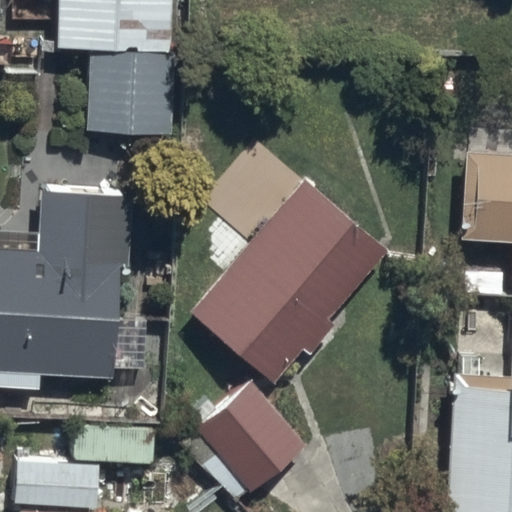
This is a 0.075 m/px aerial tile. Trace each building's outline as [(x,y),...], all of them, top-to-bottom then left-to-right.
[(164,0),(52,0),(53,39),(164,42),(164,0)] [(167,43),(84,43),(84,124),(168,125),(167,43)] [(511,136),(456,133),(450,222),(507,226),(504,266),(510,267),(511,266),(511,136)] [(296,162),(182,296),(266,367),(295,333),(303,340),(329,310),(323,305),(382,235),(296,162)] [(28,233),(0,231),(0,355),(104,361),(110,251),(122,252),(126,178),(31,172),(28,233)] [(499,361),(447,358),(438,511),(511,511),(511,266),(510,267),(506,352),(499,351),(499,361)] [(303,435),(248,370),(181,431),(235,494),(303,435)] [(147,415),(67,413),(66,446),(146,448),(147,415)] [(9,439),(0,438),(0,478),(7,479),(9,439)] [(92,451),(12,449),(10,491),(90,494),(92,451)] [(184,511),(185,503),(11,494),(9,511),(184,511)]
